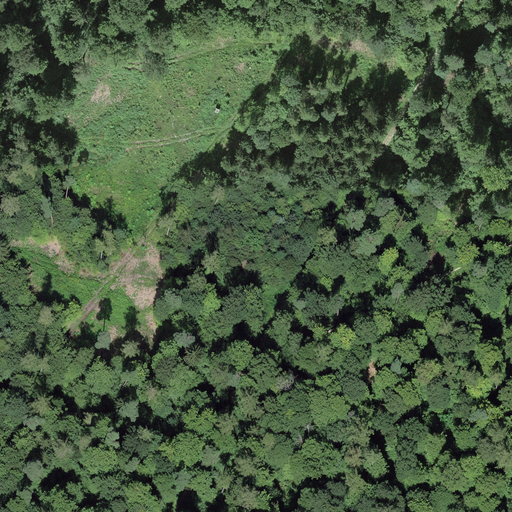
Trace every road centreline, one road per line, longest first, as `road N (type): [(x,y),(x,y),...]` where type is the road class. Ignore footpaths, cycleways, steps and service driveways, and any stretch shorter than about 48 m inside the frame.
road 1 (track): [(463,0),(248,370)]
road 2 (track): [(248,370),(13,511)]
road 3 (track): [(172,511),(248,370)]
